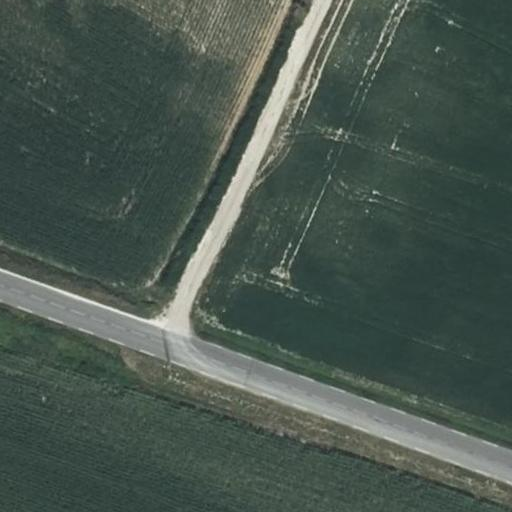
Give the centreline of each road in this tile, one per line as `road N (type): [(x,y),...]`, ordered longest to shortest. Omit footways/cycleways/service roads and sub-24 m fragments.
road 1 (secondary): [(0,284),(511,468)]
road 2 (track): [(164,342),(319,0)]
